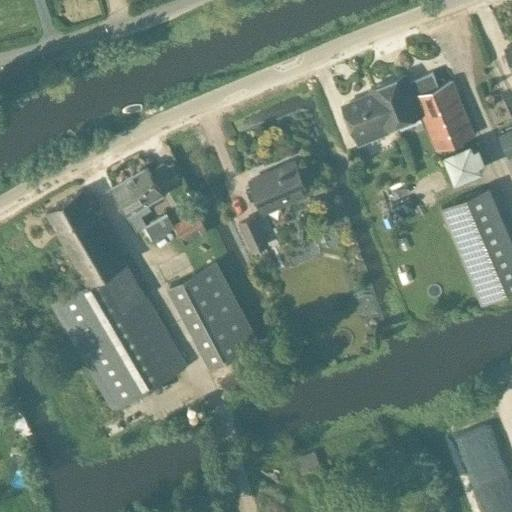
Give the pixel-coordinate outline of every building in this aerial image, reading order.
[(406,73),(384,82),(399,122),(422,113),(436,150),(447,146),(449,150),(445,152),(455,179),(482,169),(471,141),(466,143),(464,139),(473,135),(452,80),(438,85),(433,71),(409,81),(406,73)] [(400,122),(399,122),(384,82),(370,87),(372,92),(342,104),(358,143),(389,131),(387,127),(400,122)] [(511,127),(499,133),(509,157),(511,155),(511,127)] [(266,211),(307,192),(293,161),(252,179),(266,211)] [(129,214),(163,194),(146,165),(112,185),(129,214)] [(54,301),(74,337),(113,405),(185,365),(84,188),(44,210),(86,283),(54,301)] [(511,245),(490,191),(442,210),(480,303),(511,289),(511,245)] [(253,249),(267,242),(254,215),(240,222),(253,249)] [(194,222),(179,231),(186,242),(201,233),(202,235),(208,231),(199,216),(192,220),(194,222)] [(170,284),(198,337),(213,365),(257,342),(214,261),(170,284)] [(315,450),(296,456),(301,473),(321,467),(315,450)]
